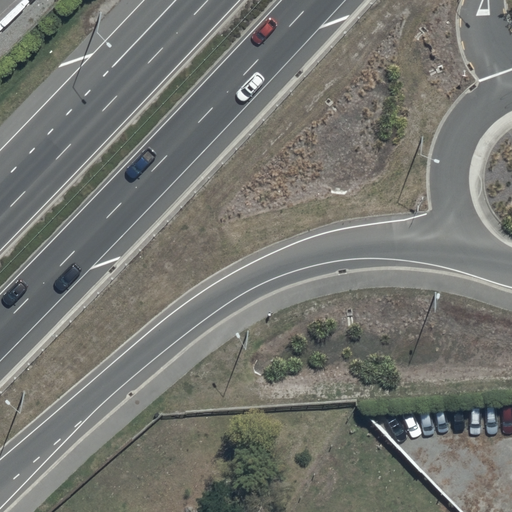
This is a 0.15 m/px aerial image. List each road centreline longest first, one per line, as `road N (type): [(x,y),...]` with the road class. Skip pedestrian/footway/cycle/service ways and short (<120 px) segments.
road 1 (trunk): [(469,245),(363,243),(250,280),(195,314),(0,476)]
road 2 (trunk): [(317,0),(0,328)]
road 3 (trunk): [(0,214),(205,0)]
road 4 (trunk): [(0,171),(159,0)]
road 5 (tertiary): [(469,245),(453,220),(447,163),(475,112),(511,90)]
